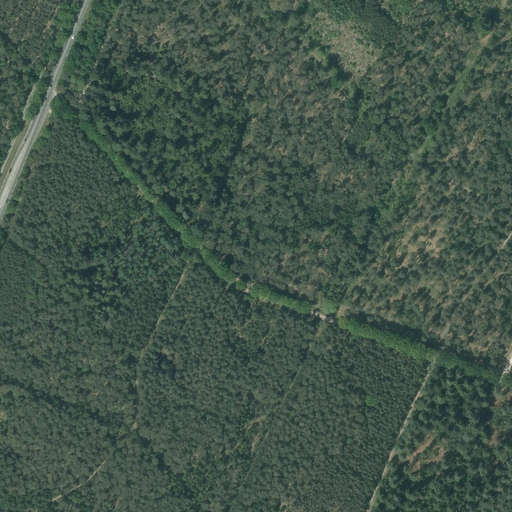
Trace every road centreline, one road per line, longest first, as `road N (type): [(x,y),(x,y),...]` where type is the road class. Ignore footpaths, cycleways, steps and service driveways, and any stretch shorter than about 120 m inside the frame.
road 1 (track): [(51,87),(232,285),(495,380)]
road 2 (track): [(503,0),(439,120),(400,169),(323,317)]
road 3 (track): [(263,0),(412,157),(511,215)]
road 4 (track): [(511,233),(450,317),(432,357)]
